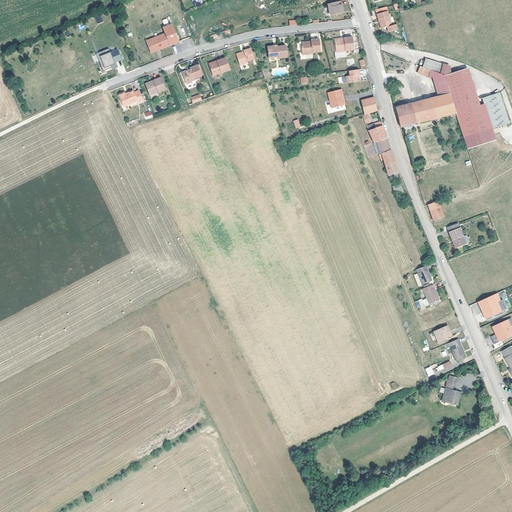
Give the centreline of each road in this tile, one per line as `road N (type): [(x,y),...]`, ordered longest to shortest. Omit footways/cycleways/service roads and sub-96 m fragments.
road 1 (residential): [(166,62),(231,214),(321,190),(347,255),(358,262),(430,233)]
road 2 (tertiary): [(430,233),(363,22)]
road 3 (tertiary): [(511,426),(430,233)]
road 4 (residential): [(166,62),(252,36),(363,22)]
road 5 (track): [(509,419),(346,511)]
